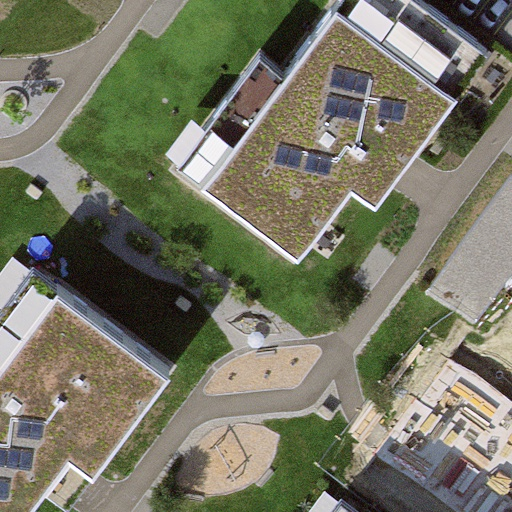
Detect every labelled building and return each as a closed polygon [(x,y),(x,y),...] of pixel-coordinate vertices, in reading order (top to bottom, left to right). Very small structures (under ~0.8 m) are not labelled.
[(0,0),(0,59),(2,60),(50,0),(0,0)] [(433,0),(306,0),(162,176),(301,288),(495,50),(433,0)] [(483,312),(511,275),(511,175),(434,273),(483,312)] [(25,270),(0,300),(0,511),(65,511),(168,382),(25,270)] [(353,511),(337,499),(326,511),(353,511)]
